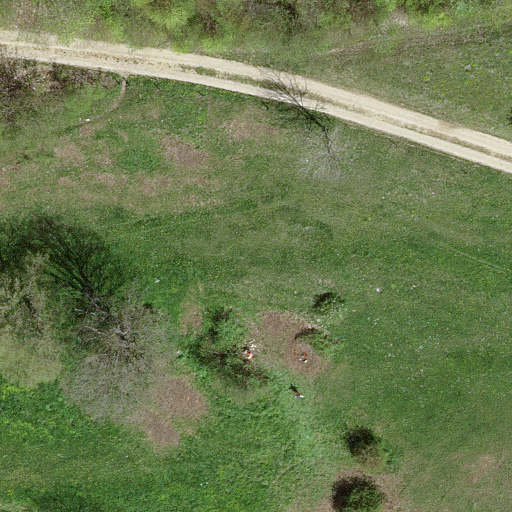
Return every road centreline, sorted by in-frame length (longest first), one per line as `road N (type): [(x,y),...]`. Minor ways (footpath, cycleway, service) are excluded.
road 1 (track): [(0,145),(157,63),(511,16)]
road 2 (track): [(511,159),(376,114),(157,63),(0,45)]
